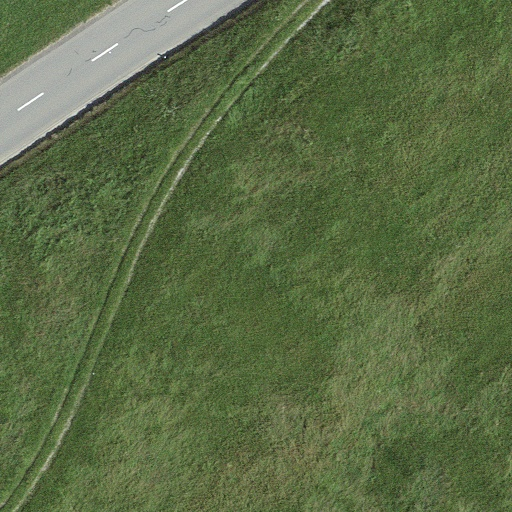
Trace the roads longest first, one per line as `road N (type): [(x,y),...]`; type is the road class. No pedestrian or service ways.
road 1 (track): [(326,0),(228,94),(120,287),(40,476),(9,511)]
road 2 (tertiary): [(189,0),(0,124)]
